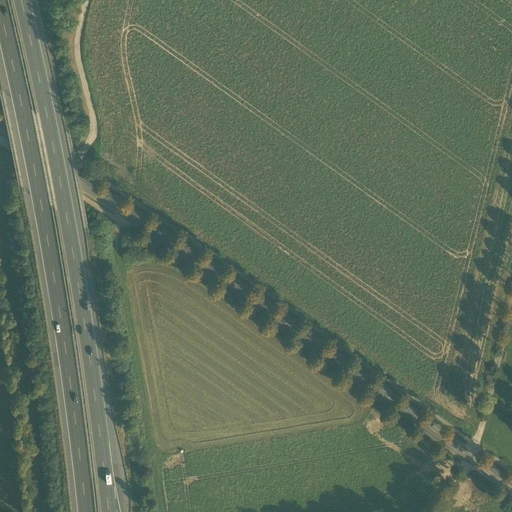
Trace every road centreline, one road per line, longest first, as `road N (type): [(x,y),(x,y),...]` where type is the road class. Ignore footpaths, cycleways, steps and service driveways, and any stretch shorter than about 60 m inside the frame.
road 1 (residential): [(511,489),(198,260),(0,128)]
road 2 (motorway): [(108,511),(67,217),(21,0)]
road 3 (motorway): [(0,7),(41,205),(85,511)]
road 4 (track): [(165,511),(116,234),(124,211)]
road 5 (track): [(0,236),(36,511)]
road 6 (track): [(86,0),(76,45),(95,133),(71,174)]
road 7 (track): [(469,459),(511,306)]
